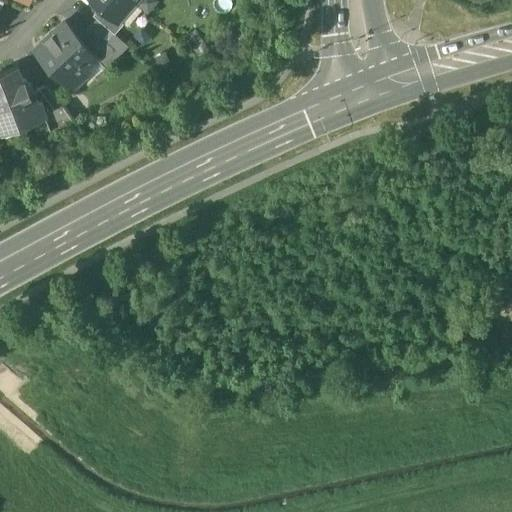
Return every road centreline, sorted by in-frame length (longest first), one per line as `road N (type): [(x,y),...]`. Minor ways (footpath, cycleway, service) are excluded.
road 1 (secondary): [(0,284),(221,171),(351,116)]
road 2 (secondary): [(342,87),(0,251)]
road 3 (secondary): [(511,31),(391,67)]
